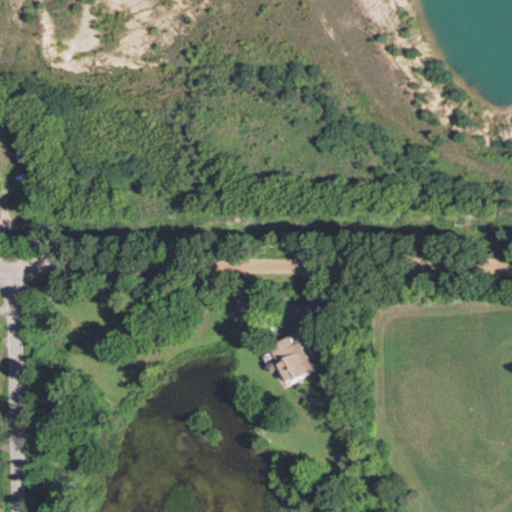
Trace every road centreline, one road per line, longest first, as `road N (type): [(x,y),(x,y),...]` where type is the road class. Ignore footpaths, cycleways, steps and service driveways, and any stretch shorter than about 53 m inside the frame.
road 1 (residential): [(47,265),(511,263)]
road 2 (residential): [(13,265),(18,511)]
